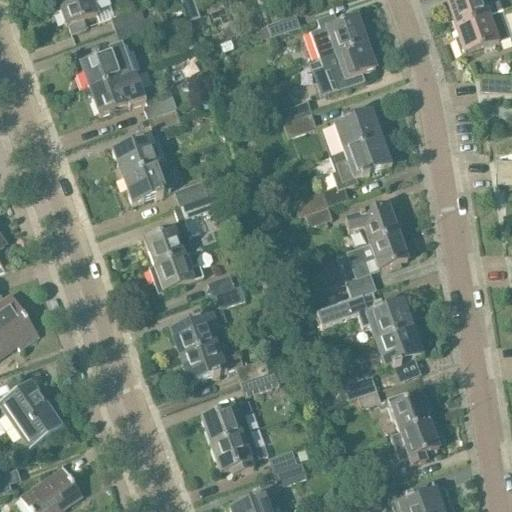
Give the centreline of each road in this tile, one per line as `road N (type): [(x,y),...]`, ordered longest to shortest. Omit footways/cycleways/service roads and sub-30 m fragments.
road 1 (residential): [(499,511),(434,110),(397,0)]
road 2 (residential): [(171,511),(0,39)]
